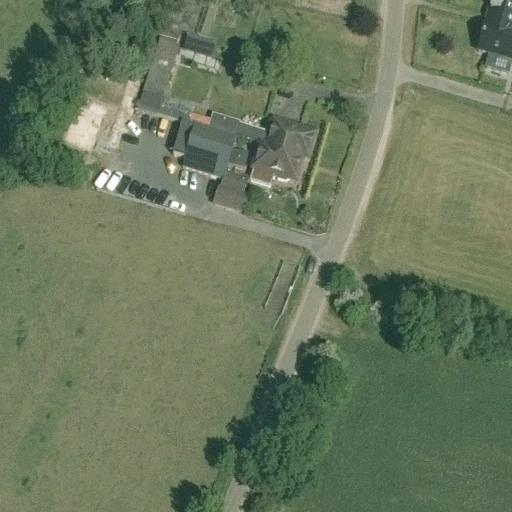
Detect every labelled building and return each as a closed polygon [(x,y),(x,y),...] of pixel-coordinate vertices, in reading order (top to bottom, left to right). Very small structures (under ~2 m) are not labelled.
[(75,0),(69,11),(78,16),(86,0),(75,0)] [(511,0),(494,0),(487,25),(486,25),(478,53),(511,62),(511,0)] [(149,73),(137,113),(157,119),(160,108),(169,79),(179,50),(176,48),(178,40),(162,35),(149,73)] [(98,139),(113,112),(91,100),(76,128),(98,139)] [(160,108),(157,119),(182,126),(182,128),(187,130),(191,117),(160,108)] [(240,125),(212,117),(207,136),(235,144),(240,125)] [(260,145),(252,171),(276,178),(279,183),(286,185),(290,182),(296,184),(304,160),(309,161),(317,136),(273,122),(266,147),(260,145)] [(187,130),(182,128),(173,158),(186,161),(183,170),(224,182),(235,144),(207,136),(187,130)] [(243,198),(219,191),(214,207),(243,215),(248,200),(243,198)]
